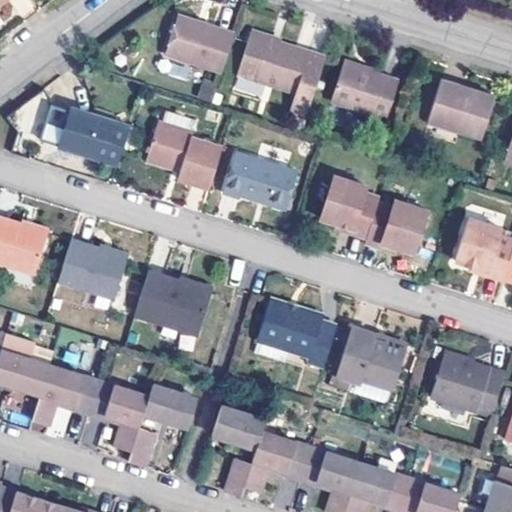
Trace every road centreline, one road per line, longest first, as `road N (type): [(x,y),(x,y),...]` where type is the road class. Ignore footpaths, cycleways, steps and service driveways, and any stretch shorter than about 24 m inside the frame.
road 1 (residential): [(0,169),(511,329)]
road 2 (residential): [(213,511),(0,444)]
road 3 (residential): [(344,0),(511,52)]
road 4 (residential): [(106,0),(0,84)]
